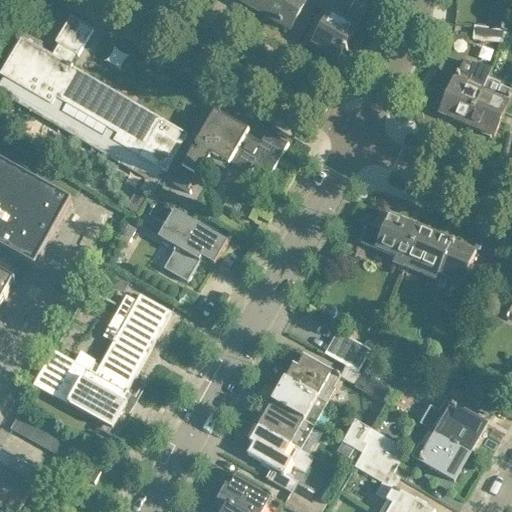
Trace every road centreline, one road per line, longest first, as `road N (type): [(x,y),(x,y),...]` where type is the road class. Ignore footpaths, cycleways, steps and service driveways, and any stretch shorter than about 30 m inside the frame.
road 1 (residential): [(148,511),(359,140)]
road 2 (residential): [(359,140),(122,0)]
road 3 (residential): [(511,205),(359,140)]
road 4 (residential): [(359,140),(410,42),(421,0)]
